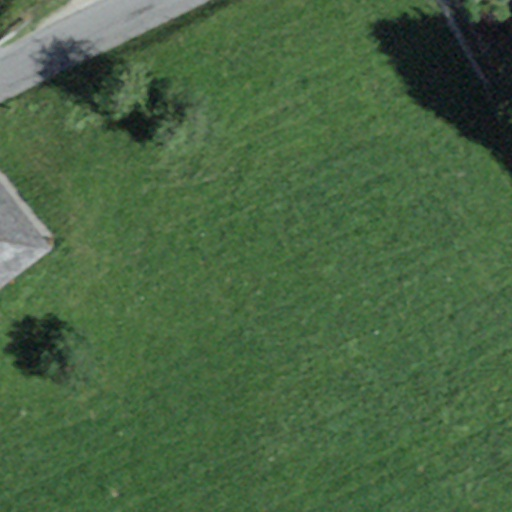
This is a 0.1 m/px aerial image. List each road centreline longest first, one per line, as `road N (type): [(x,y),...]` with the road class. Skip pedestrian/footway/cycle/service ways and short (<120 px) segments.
road 1 (residential): [(0,78),(167,0)]
road 2 (track): [(442,0),(472,59),(511,109)]
